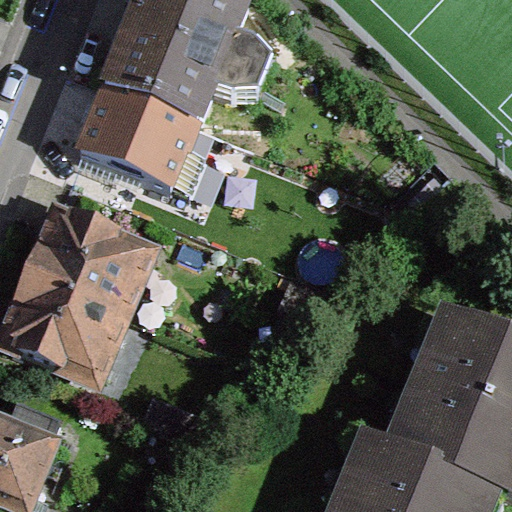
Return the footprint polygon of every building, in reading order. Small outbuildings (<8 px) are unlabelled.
[(251,0),(131,0),(96,91),(199,131),(213,93),(231,100),(255,98),(269,64),(254,45),(237,38),(251,0)] [(199,131),(96,91),(71,154),(174,194),(199,131)] [(159,252),(52,207),(0,329),(0,351),(99,393),(159,252)] [(511,339),(438,309),(384,441),(358,431),(324,511),(494,511),(501,497),(511,501),(511,339)] [(31,511),(59,447),(0,422),(0,511),(31,511)]
